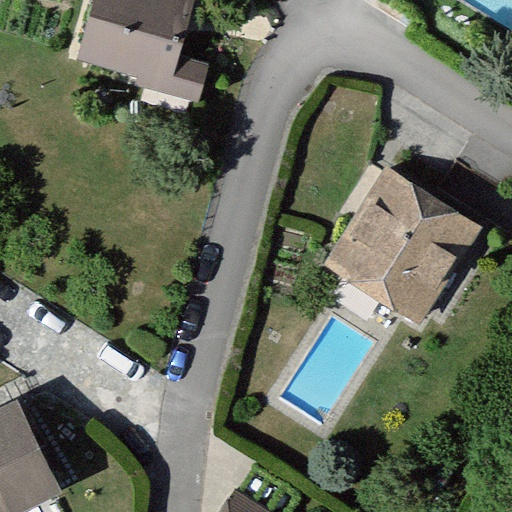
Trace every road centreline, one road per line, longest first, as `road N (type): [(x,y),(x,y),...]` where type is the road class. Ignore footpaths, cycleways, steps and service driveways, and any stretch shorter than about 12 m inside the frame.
road 1 (residential): [(511,131),(323,10),(273,106),(196,397),(181,511)]
road 2 (unknown): [(184,491),(43,365)]
